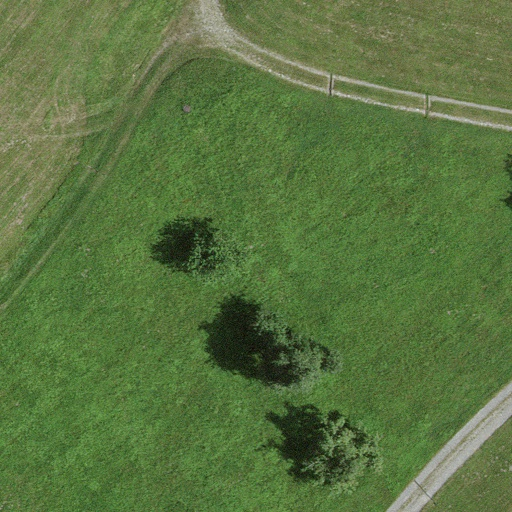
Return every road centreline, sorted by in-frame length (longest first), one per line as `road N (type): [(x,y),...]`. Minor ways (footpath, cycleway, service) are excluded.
road 1 (track): [(511,124),(292,77),(233,44),(211,0)]
road 2 (track): [(406,511),(511,409)]
